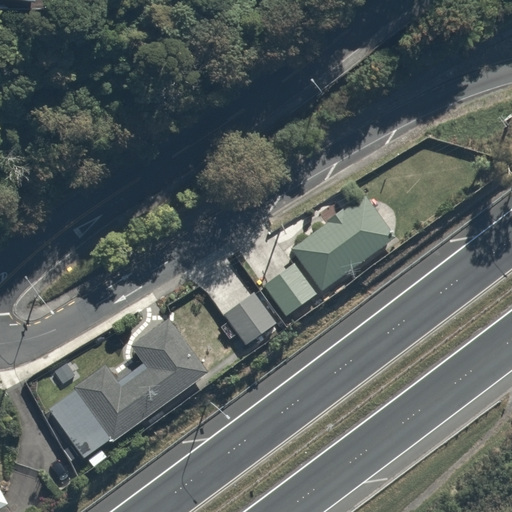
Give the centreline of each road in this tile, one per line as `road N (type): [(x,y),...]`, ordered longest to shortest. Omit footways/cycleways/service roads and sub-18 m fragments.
road 1 (residential): [(390,0),(112,193),(0,283)]
road 2 (trunk): [(146,511),(511,233)]
road 3 (residential): [(0,344),(55,331),(260,200)]
road 4 (trunk): [(260,200),(415,110),(511,74)]
road 5 (trunk): [(511,343),(285,511)]
